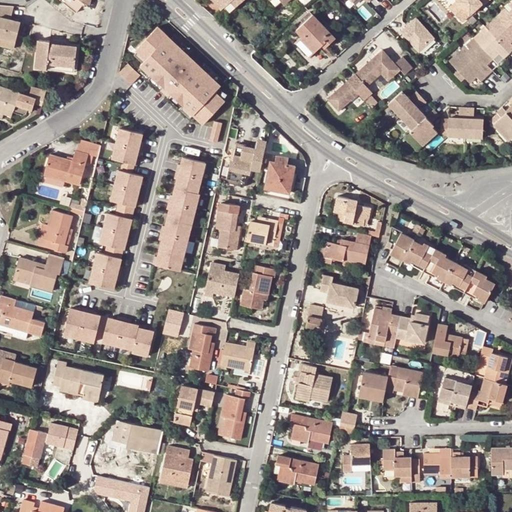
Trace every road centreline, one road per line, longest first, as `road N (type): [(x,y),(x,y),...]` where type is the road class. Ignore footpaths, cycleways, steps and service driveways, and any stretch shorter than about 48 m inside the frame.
road 1 (residential): [(314,194),(245,511)]
road 2 (residential): [(126,0),(98,91),(0,158)]
road 3 (residential): [(290,106),(407,0)]
road 4 (secondary): [(290,106),(178,0)]
road 5 (secondary): [(168,10),(280,115)]
road 6 (residential): [(511,338),(388,276)]
road 7 (secondary): [(455,210),(344,151)]
road 8 (secondary): [(341,162),(448,223)]
road 9 (residential): [(392,424),(511,426)]
